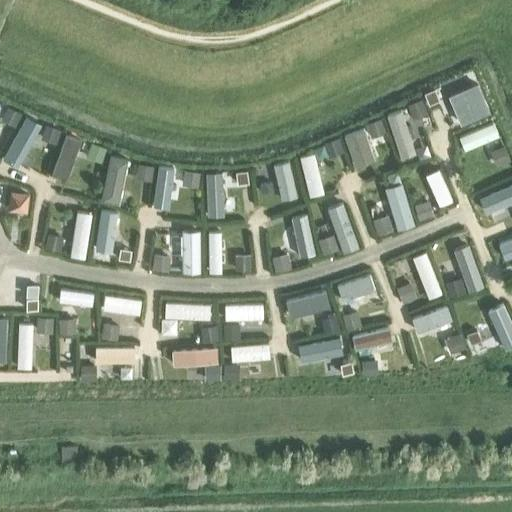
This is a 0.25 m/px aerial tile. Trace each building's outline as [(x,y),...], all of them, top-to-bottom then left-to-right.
[(460,80),(466,94),(481,87),(475,73),(460,80)] [(426,95),(439,126),(454,120),(450,110),(457,107),(451,92),(444,95),(441,89),(426,95)] [(407,104),(413,118),(427,112),(422,98),(407,104)] [(7,105),(1,119),(15,126),(22,112),(7,105)] [(388,115),(399,150),(412,146),(401,111),(388,115)] [(26,116),(5,155),(17,162),(39,123),(26,116)] [(366,123),(371,137),(386,132),(381,117),(366,123)] [(493,122),(459,136),(465,149),(498,134),(493,122)] [(46,123),(41,138),(55,143),(60,128),(46,123)] [(92,140),(105,141),(106,128),(93,127),(92,140)] [(344,134),(355,166),(374,159),(364,128),(344,134)] [(51,173),(66,179),(81,138),(66,133),(51,173)] [(323,142),(328,157),(344,151),(338,136),(323,142)] [(296,141),(263,150),(267,163),(300,154),(296,141)] [(92,142),(86,156),(101,162),(106,147),(92,142)] [(504,145),(490,150),(495,165),(510,159),(504,145)] [(300,155),(309,195),(323,191),(314,152),(300,155)] [(111,155),(104,192),(117,194),(124,157),(111,155)] [(291,160),(259,168),(262,179),(294,171),(291,160)] [(137,162),(136,178),(152,179),(154,164),(137,162)] [(426,174),(439,205),(452,199),(438,168),(426,174)] [(158,169),(154,201),(165,203),(170,170),(158,169)] [(184,169),(182,184),(198,186),(200,171),(184,169)] [(232,171),(234,186),(249,184),(247,169),(232,171)] [(206,175),(208,216),(222,215),(220,174),(206,175)] [(511,181),(478,196),(485,211),(511,198),(511,181)] [(388,187),(399,223),(412,219),(401,183),(388,187)] [(9,207),(25,209),(27,193),(11,191),(9,207)] [(429,199),(414,204),(419,218),(434,213),(429,199)] [(327,208),(343,249),(356,244),(341,203),(327,208)] [(101,209),(95,253),(109,255),(115,211),(101,209)] [(77,210),(70,254),(84,256),(91,212),(77,210)] [(294,215),(302,254),(314,252),(306,212),(294,215)] [(373,219),(378,233),(392,229),(387,214),(373,219)] [(118,243),(136,243),(137,228),(119,227),(118,243)] [(181,229),(182,271),(200,270),(199,229),(181,229)] [(208,231),(209,271),(221,271),(220,230),(208,231)] [(48,232),(45,247),(60,250),(63,235),(48,232)] [(318,238),(323,253),(338,248),(333,233),(318,238)] [(155,250),(171,253),(174,236),(158,234),(155,250)] [(478,271),(465,235),(454,239),(467,276),(478,271)] [(280,251),(293,250),(291,236),(278,238),(280,251)] [(511,239),(498,246),(502,257),(511,252),(511,239)] [(117,244),(115,260),(130,262),(133,247),(117,244)] [(441,291),(425,251),(412,256),(428,296),(441,291)] [(272,255),(275,271),(290,267),(287,252),(272,255)] [(154,253),(153,268),(168,270),(170,254),(154,253)] [(235,253),(235,269),(251,268),(251,253),(235,253)] [(369,274),(333,286),(337,298),(373,285),(369,274)] [(446,281),(450,295),(465,291),(461,277),(446,281)] [(411,281),(397,286),(402,301),(416,296),(411,281)] [(326,288),(284,299),(288,314),(330,303),(326,288)] [(12,293),(0,291),(0,307),(11,308),(12,293)] [(140,298),(105,293),(103,308),(138,312),(140,298)] [(80,296),(83,336),(95,335),(92,295),(80,296)] [(209,303),(165,301),(164,315),(209,317),(209,303)] [(262,302),(224,303),(225,318),(262,316),(262,302)] [(489,307),(505,345),(511,342),(511,326),(501,302),(489,307)] [(446,303),(411,316),(417,330),(452,317),(446,303)] [(342,313),(346,328),(361,325),(357,310),(342,313)] [(321,317),(324,332),(340,329),(336,313),(321,317)] [(16,316),(14,360),(28,361),(30,317),(16,316)] [(52,332),(53,317),(37,316),(36,331),(52,332)] [(75,332),(74,317),(59,318),(60,333),(75,332)] [(103,321),(101,337),(117,338),(119,323),(103,321)] [(224,323),(224,338),(240,337),(239,322),(224,323)] [(201,326),(203,342),(218,339),(216,324),(201,326)] [(388,326),(352,334),(355,347),(391,339),(388,326)] [(476,326),(462,331),(468,346),(482,340),(476,326)] [(460,332),(446,337),(451,352),(465,347),(460,332)] [(344,335),(301,343),(304,357),(347,349),(344,335)] [(268,342),(230,345),(231,359),(269,356),(268,342)] [(135,345),(94,345),(94,359),(135,359),(135,345)] [(216,345),(172,349),(173,363),(217,360),(216,345)] [(376,359),(361,360),(362,375),(377,374),(376,359)] [(355,361),(340,362),(341,377),(357,376),(355,361)] [(239,363),(223,363),(223,378),(239,379),(239,363)] [(96,364),(81,365),(81,380),(97,379),(96,364)] [(220,364),(205,364),(205,380),(220,379),(220,364)]
